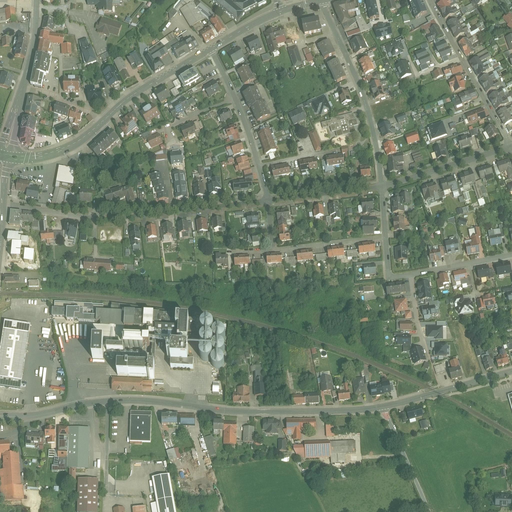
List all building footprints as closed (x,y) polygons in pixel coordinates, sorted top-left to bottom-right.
[(111,9),(110,3),(99,4),(99,0),(88,0),(88,5),(97,5),(97,8),(99,8),(99,11),(104,11),(104,13),(109,13),(109,9),(111,9)] [(179,0),(172,8),(177,12),(180,9),(185,6),(186,7),(195,1),(193,0),(179,0)] [(209,0),(237,23),(245,14),(244,13),(258,6),(259,7),(266,3),(264,0),(209,0)] [(356,0),(355,0),(335,5),(334,6),(337,14),(342,25),(347,23),(350,21),(347,16),(349,15),(348,11),(355,10),(359,9),(356,0)] [(375,0),(369,0),(366,1),(370,20),(379,18),(375,0)] [(421,0),(409,0),(416,19),(424,15),(424,14),(427,13),(421,0)] [(446,1),(437,5),(441,12),(450,8),(449,5),(450,4),(453,3),(451,0),(448,0),(446,1)] [(186,7),(180,10),(191,28),(199,23),(204,20),(205,18),(210,22),(217,18),(217,17),(196,1),(195,1),(186,7)] [(177,12),(172,8),(168,14),(173,18),(178,13),(177,12)] [(450,8),(441,12),(445,19),(454,15),(454,14),(458,12),(455,8),(453,9),(451,10),(450,8)] [(369,30),(361,16),(359,9),(355,10),(356,18),(360,29),(346,34),(348,38),(353,36),(369,30)] [(14,10),(0,11),(0,23),(16,21),(14,10)] [(511,13),(511,12),(503,19),(511,29),(511,13)] [(55,20),(45,18),(42,30),(53,32),(54,28),(55,21),(55,20)] [(226,31),(217,18),(210,22),(212,26),(219,36),(226,31)] [(457,20),(448,25),(450,28),(450,29),(451,32),(461,26),(459,24),(463,22),(461,18),(457,20)] [(318,19),(302,23),(305,35),(321,32),(318,19)] [(121,26),(102,20),(100,25),(98,24),(96,29),(99,30),(98,33),(109,37),(110,34),(118,37),(121,26)] [(209,28),(204,31),(199,23),(193,26),(198,35),(200,34),(206,43),(209,41),(215,38),(210,28),(209,28)] [(378,39),(392,35),(389,25),(375,29),(378,39)] [(219,36),(212,26),(209,28),(210,28),(215,38),(219,36)] [(443,35),(437,26),(430,29),(432,34),(430,35),(430,36),(427,37),(429,42),(433,40),(433,41),(435,39),(436,39),(443,35)] [(461,26),(451,32),(453,35),(455,39),(465,33),(464,33),(468,31),(466,27),(462,29),(461,26)] [(275,31),(274,29),(267,32),(268,33),(265,34),(271,54),(279,51),(277,45),(286,42),(285,42),(284,37),(285,37),(282,28),(275,31)] [(173,33),(165,38),(169,43),(175,38),(176,38),(173,33)] [(64,35),(41,34),(37,55),(48,57),(49,54),(52,55),(53,52),(50,51),(51,45),(49,44),(49,42),(61,45),(63,45),(64,35)] [(29,38),(19,36),(17,47),(26,49),(29,38)] [(362,37),(350,43),(352,47),(353,47),(356,54),(367,49),(362,37)] [(472,37),(468,40),(467,39),(459,44),(461,48),(462,51),(471,46),(470,43),(474,41),(472,37)] [(179,43),(175,38),(164,46),(168,52),(171,49),(178,61),(190,54),(184,43),(180,46),(179,44),(179,43)] [(193,38),(184,43),(190,54),(199,48),(193,38)] [(257,38),(246,43),(249,48),(251,53),(252,53),(258,50),(259,52),(263,50),(257,38)] [(87,39),(80,42),(85,67),(87,65),(88,66),(98,63),(91,46),(90,46),(87,39)] [(328,41),(318,46),(324,59),(335,54),(328,41)] [(436,46),(435,46),(438,52),(449,48),(448,48),(445,42),(441,44),(436,46)] [(161,43),(144,54),(147,57),(146,58),(155,73),(164,68),(160,60),(155,63),(154,62),(159,59),(162,57),(168,53),(168,52),(164,46),(161,43)] [(399,43),(386,48),(388,53),(391,52),(393,57),(403,53),(402,51),(404,50),(401,45),(400,46),(399,43)] [(63,45),(61,45),(62,55),(72,55),(71,45),(63,45)] [(473,48),(471,46),(462,51),(464,54),(466,58),(475,53),(475,52),(479,50),(476,46),(473,48)] [(26,49),(17,47),(14,57),(24,59),(26,49)] [(239,48),(228,54),(234,63),(244,57),(239,48)] [(297,48),(289,50),(294,67),(302,65),(297,48)] [(449,48),(438,52),(438,53),(439,52),(441,58),(442,58),(447,56),(451,54),(449,48)] [(424,50),(415,54),(418,60),(429,56),(429,55),(428,56),(425,50),(424,50)] [(109,52),(101,56),(104,61),(111,57),(109,52)] [(138,55),(136,52),(135,52),(130,55),(130,56),(131,58),(128,60),(131,65),(134,63),(137,67),(143,64),(138,55)] [(488,53),(478,59),(481,62),(490,57),(488,53)] [(48,57),(37,55),(33,73),(44,75),(46,76),(47,73),(49,74),(52,58),(48,57)] [(268,55),(261,57),(263,63),(270,61),(268,55)] [(429,56),(418,60),(418,61),(419,60),(421,66),(426,64),(431,62),(429,56)] [(121,58),(114,62),(119,73),(125,69),(127,69),(121,58)] [(368,58),(359,62),(362,69),(371,65),(370,62),(368,59),(368,58)] [(478,58),(469,63),(472,67),(473,70),(482,65),(478,59),(478,58)] [(338,61),(329,65),(333,74),(342,70),(338,61)] [(406,62),(396,66),(399,72),(409,68),(406,62)] [(500,63),(494,67),(497,72),(504,69),(500,63)] [(482,65),(473,70),(475,73),(477,77),(486,72),(486,71),(491,68),(489,64),(483,67),(482,65)] [(371,65),(362,69),(365,75),(373,71),(371,65)] [(459,65),(450,68),(452,73),(453,76),(460,73),(463,72),(459,65)] [(247,67),(243,69),(238,72),(239,71),(240,74),(239,74),(239,75),(240,74),(242,78),(251,74),(250,71),(249,69),(248,69),(247,67)] [(121,83),(114,69),(112,70),(111,68),(105,71),(106,72),(104,74),(107,79),(106,79),(108,83),(108,82),(111,88),(113,87),(114,89),(120,86),(119,84),(121,83)] [(409,68),(399,72),(401,79),(411,75),(409,68)] [(125,81),(130,78),(125,69),(119,73),(120,72),(125,81)] [(195,70),(179,79),(185,89),(201,80),(195,70)] [(342,70),(333,74),(337,83),(346,79),(342,70)] [(44,75),(33,73),(31,85),(35,86),(35,88),(41,89),(44,75)] [(13,78),(2,74),(0,80),(0,86),(9,90),(13,78)] [(251,74),(242,78),(243,82),(243,83),(244,82),(245,84),(244,85),(249,83),(254,81),(253,79),(252,76),(252,77),(251,74)] [(488,76),(479,81),(480,81),(481,84),(481,85),(483,87),(491,82),(490,80),(488,76)] [(454,80),(449,82),(451,87),(454,86),(455,87),(457,91),(464,88),(463,85),(464,85),(463,81),(462,82),(461,78),(460,78),(454,80)] [(69,79),(64,79),(64,92),(80,92),(80,79),(75,79),(69,79)] [(215,82),(204,88),(209,97),(220,91),(215,82)] [(379,82),(370,85),(371,89),(372,92),(382,89),(381,86),(379,82)] [(491,82),(483,87),(484,90),(486,93),(495,89),(499,86),(497,82),(493,85),(491,82)] [(165,87),(154,93),(161,104),(161,103),(161,102),(168,97),(169,99),(171,98),(165,87)] [(176,88),(170,91),(174,97),(179,93),(176,88)] [(95,91),(95,89),(87,90),(89,102),(102,100),(101,90),(95,91)] [(256,89),(243,94),(246,100),(245,100),(247,103),(250,109),(251,108),(262,103),(256,89)] [(382,89),(372,92),(373,95),(374,95),(375,99),(384,96),(383,91),(382,89)] [(347,91),(343,92),(338,93),(342,105),(343,104),(344,106),(347,104),(347,103),(352,101),(351,101),(350,98),(350,97),(349,97),(347,91)] [(464,94),(459,96),(459,98),(455,99),(456,102),(458,106),(461,105),(472,101),(471,100),(477,98),(473,91),(464,94)] [(497,93),(489,98),(492,104),(501,99),(500,97),(497,93)] [(40,99),(28,97),(25,114),(38,116),(39,112),(37,111),(38,109),(41,109),(42,102),(39,102),(40,99)] [(186,102),(184,98),(178,102),(184,111),(190,108),(186,102)] [(331,111),(325,98),(321,100),(317,101),(314,103),(315,105),(313,106),(315,110),(317,109),(318,113),(320,112),(321,116),(325,114),(325,115),(331,111)] [(192,99),(186,102),(190,108),(196,104),(192,99)] [(501,99),(492,104),(496,110),(505,106),(504,105),(509,103),(507,99),(502,101),(501,99)] [(178,102),(172,105),(175,111),(178,115),(184,111),(178,102)] [(270,116),(264,102),(262,103),(251,108),(254,113),(253,114),(255,116),(258,122),(270,116)] [(386,102),(376,104),(379,117),(392,114),(391,109),(387,110),(386,102)] [(461,105),(458,106),(456,102),(453,103),(456,112),(462,110),(461,105)] [(71,109),(57,104),(56,109),(54,114),(54,118),(58,118),(59,115),(68,118),(71,109)] [(152,104),(148,106),(149,107),(144,111),(143,110),(139,112),(141,114),(147,124),(160,115),(154,106),(153,106),(152,104)] [(506,109),(498,114),(501,119),(509,115),(508,113),(511,111),(510,107),(506,109)] [(301,109),(294,112),(295,113),(289,116),(293,125),(294,125),(295,126),(298,124),(298,123),(298,121),(302,119),(303,121),(306,119),(301,109)] [(482,110),(479,111),(475,112),(474,112),(478,121),(486,118),(485,118),(486,117),(485,114),(484,114),(483,109),(482,110)] [(83,113),(71,110),(69,118),(75,120),(78,120),(80,121),(83,113)] [(229,110),(219,114),(220,118),(222,117),(223,122),(232,118),(229,110)] [(472,113),(466,115),(469,124),(478,121),(474,112),(472,113)] [(511,113),(509,115),(501,119),(504,125),(511,121),(511,113)] [(131,114),(122,121),(126,126),(122,129),(121,129),(124,132),(126,136),(137,127),(132,121),(135,119),(131,114)] [(356,119),(355,120),(353,114),(336,118),(337,120),(322,124),(323,129),(328,128),(329,128),(329,127),(330,127),(332,133),(335,132),(337,138),(356,133),(354,127),(358,126),(356,119)] [(405,114),(396,118),(398,124),(407,121),(405,114)] [(37,121),(24,118),(22,130),(32,133),(35,133),(37,121)] [(201,122),(198,123),(194,124),(196,130),(203,128),(201,122)] [(391,122),(379,126),(384,139),(393,136),(393,135),(392,132),(391,129),(395,128),(395,125),(393,126),(391,122)] [(187,127),(181,129),(185,138),(188,137),(190,136),(189,136),(192,135),(192,136),(196,135),(195,131),(196,130),(194,124),(193,123),(187,126),(187,127)] [(442,124),(430,128),(432,134),(444,130),(442,124)] [(60,140),(71,136),(67,125),(57,129),(59,137),(60,140)] [(235,126),(226,129),(226,130),(228,135),(228,137),(232,135),(237,134),(238,133),(235,126)] [(498,135),(493,126),(485,130),(490,139),(498,135)] [(32,133),(22,130),(20,140),(22,144),(25,145),(25,146),(29,147),(32,133)] [(105,135),(95,144),(96,145),(94,147),(91,150),(91,149),(90,150),(98,159),(99,158),(98,158),(105,151),(106,152),(106,151),(105,150),(110,145),(111,147),(112,146),(111,146),(118,139),(119,140),(119,139),(111,130),(111,131),(106,136),(105,135)] [(269,130),(264,131),(264,132),(259,133),(259,134),(261,139),(271,135),(269,130)] [(444,130),(432,134),(434,140),(446,135),(444,130)] [(322,149),(315,131),(309,133),(316,152),(322,149)] [(408,145),(419,141),(416,133),(405,137),(408,145)] [(152,137),(147,140),(151,148),(162,143),(159,135),(152,137)] [(271,135),(261,139),(263,144),(272,140),(271,135)] [(470,136),(458,140),(460,149),(471,146),(470,142),(472,142),(470,136)] [(272,140),(263,144),(264,149),(274,145),(272,140)] [(236,143),(230,146),(232,150),(234,156),(240,153),(240,152),(244,150),(241,142),(236,143)] [(392,143),(384,146),(387,156),(396,153),(392,143)] [(274,145),(264,149),(266,154),(271,152),(271,153),(276,151),(274,145)] [(442,146),(434,149),(436,154),(435,155),(436,158),(437,158),(437,159),(446,156),(443,149),(442,146)] [(402,154),(396,156),(397,159),(388,160),(389,173),(398,172),(398,174),(403,173),(402,163),(403,163),(403,156),(402,154)] [(342,155),(334,157),(336,166),(339,166),(340,168),(344,167),(344,165),(343,162),(344,162),(343,155),(342,155)] [(326,158),(327,162),(325,162),(325,167),(326,172),(333,171),(332,167),(336,166),(334,157),(326,158),(326,157),(326,158)] [(243,159),(237,161),(238,165),(235,166),(236,171),(239,170),(240,171),(244,170),(249,168),(250,168),(247,160),(243,161),(243,159)] [(316,160),(308,161),(309,170),(313,170),(313,172),(318,171),(317,169),(318,169),(316,159),(315,159),(316,160)] [(509,160),(497,164),(500,173),(506,171),(508,177),(511,175),(511,171),(511,169),(509,160)] [(308,161),(300,162),(299,162),(301,172),(302,174),(306,173),(306,171),(309,170),(308,161)] [(288,165),(280,167),(282,176),(286,175),(286,176),(289,175),(289,174),(290,174),(289,171),(288,164),(287,164),(288,165)] [(490,166),(478,170),(481,179),(488,177),(489,181),(494,180),(490,166)] [(51,203),(62,206),(66,190),(60,189),(61,183),(73,186),(76,170),(59,167),(59,169),(57,183),(56,188),(51,203)] [(280,167),(272,169),(272,168),(271,168),(273,175),(273,174),(274,178),(275,180),(279,179),(278,177),(282,176),(280,167)] [(370,167),(360,168),(361,177),(371,176),(370,167)] [(472,172),(459,176),(461,182),(463,187),(475,183),(472,172)] [(185,174),(179,175),(179,174),(173,174),(173,175),(174,175),(175,187),(176,187),(178,199),(187,197),(186,185),(185,186),(183,175),(185,174)] [(452,189),(451,190),(452,191),(454,197),(459,196),(459,195),(458,193),(457,190),(455,183),(454,178),(449,179),(452,189)] [(212,185),(209,185),(210,195),(218,194),(218,190),(221,190),(220,179),(212,179),(212,185)] [(449,179),(440,182),(443,192),(451,190),(452,189),(449,179)] [(246,181),(237,182),(237,186),(233,187),(234,192),(253,190),(252,181),(252,180),(246,181)] [(17,189),(27,191),(27,188),(28,183),(18,181),(17,189)] [(478,182),(475,183),(476,185),(475,186),(480,200),(483,199),(480,188),(478,182)] [(194,185),(194,186),(195,197),(197,196),(197,197),(198,197),(199,196),(200,196),(205,195),(203,184),(201,185),(194,185)] [(434,184),(422,188),(426,201),(435,198),(434,194),(437,193),(434,184)] [(121,190),(121,188),(111,191),(110,188),(104,190),(105,193),(104,193),(108,204),(114,202),(118,201),(124,199),(124,197),(126,196),(129,203),(135,201),(130,187),(121,190)] [(27,191),(26,196),(37,198),(39,190),(27,188),(27,191)] [(93,192),(81,191),(80,201),(92,201),(93,192)] [(401,196),(399,196),(396,196),(396,200),(392,200),(393,213),(398,213),(407,212),(407,205),(410,205),(409,195),(401,195),(401,196)] [(374,201),(361,202),(362,206),(358,207),(358,208),(359,212),(359,213),(363,213),(363,215),(369,214),(371,213),(370,210),(373,209),(373,205),(374,205),(374,201)] [(338,205),(329,206),(330,209),(329,209),(329,212),(330,212),(330,216),(333,216),(334,220),(339,220),(338,205)] [(323,207),(315,208),(315,211),(313,211),(314,218),(315,218),(316,221),(320,220),(320,217),(324,217),(323,207)] [(34,213),(11,211),(10,225),(20,226),(21,221),(33,222),(34,218),(34,213)] [(285,211),(277,212),(278,221),(279,228),(287,227),(286,220),(290,220),(288,211),(287,211),(285,211)] [(258,214),(247,216),(248,224),(259,223),(258,214)] [(408,218),(394,219),(394,223),(393,223),(394,227),(395,232),(409,230),(409,226),(408,218)] [(221,219),(213,220),(213,223),(212,223),(212,228),(214,227),(214,230),(220,229),(220,232),(220,233),(223,232),(223,230),(222,224),(222,223),(221,219)] [(370,220),(363,220),(364,235),(371,234),(371,228),(377,228),(377,220),(373,220),(373,219),(370,219),(370,220)] [(206,220),(197,221),(198,232),(208,231),(206,220)] [(78,223),(66,221),(64,231),(71,232),(77,233),(78,223)] [(187,222),(178,224),(179,226),(178,227),(179,233),(183,233),(184,238),(189,238),(188,229),(187,223),(187,222)] [(169,225),(162,226),(163,229),(161,229),(162,241),(164,241),(164,240),(162,240),(162,237),(173,236),(172,229),(172,227),(172,226),(172,225),(172,224),(171,224),(170,224),(169,224),(169,225)] [(155,227),(147,228),(147,232),(146,232),(146,237),(148,236),(148,239),(157,238),(155,227)] [(139,228),(130,230),(133,251),(141,250),(140,244),(138,245),(138,241),(140,241),(139,228)] [(479,228),(468,231),(470,239),(478,238),(481,237),(479,228)] [(54,231),(41,232),(41,240),(47,239),(49,239),(54,239),(54,231)] [(500,235),(495,236),(494,231),(492,231),(491,231),(488,232),(489,238),(491,237),(491,241),(490,241),(491,246),(502,244),(501,238),(501,235),(500,235)] [(279,234),(280,242),(290,241),(292,241),(293,240),(292,237),(291,236),(289,236),(289,233),(285,233),(279,234)] [(19,234),(9,234),(8,243),(13,243),(22,244),(22,246),(28,246),(29,239),(19,238),(19,234)] [(261,235),(252,236),(252,237),(248,237),(249,243),(250,244),(253,243),(253,244),(262,243),(261,235)] [(473,244),(466,246),(468,255),(479,253),(478,246),(480,246),(478,238),(472,239),(473,244)] [(457,242),(445,244),(446,248),(447,255),(459,252),(457,242)] [(22,244),(13,243),(12,258),(20,259),(21,259),(21,257),(25,257),(25,262),(25,263),(34,264),(35,253),(21,252),(22,246),(22,244)] [(374,243),(358,246),(359,254),(375,252),(374,243)] [(343,247),(327,249),(328,258),(344,256),(343,247)] [(402,249),(396,249),(397,261),(407,260),(406,249),(406,248),(402,249)] [(312,251),(297,253),(298,262),(313,260),(312,251)] [(434,252),(433,251),(430,252),(429,253),(431,262),(441,260),(439,251),(434,252)] [(221,255),(216,255),(217,268),(217,265),(228,265),(228,267),(229,267),(228,257),(221,258),(221,255)] [(282,255),(267,255),(267,264),(282,263),(282,255)] [(249,256),(234,257),(235,265),(250,265),(249,256)] [(111,262),(105,261),(104,262),(95,261),(95,260),(85,260),(84,270),(94,270),(94,269),(104,270),(104,271),(111,271),(111,262)] [(505,264),(500,264),(500,265),(496,266),(496,267),(496,268),(496,271),(497,271),(498,276),(511,273),(509,263),(505,264)] [(370,266),(367,266),(364,266),(365,275),(376,274),(375,265),(370,266)] [(488,267),(477,269),(479,279),(489,277),(490,277),(488,270),(488,267)] [(466,271),(453,274),(454,276),(455,281),(455,282),(461,281),(461,285),(462,285),(463,289),(467,288),(467,287),(467,284),(468,284),(467,277),(466,271)] [(447,275),(439,276),(440,280),(441,286),(443,285),(449,284),(447,275)] [(404,283),(386,286),(387,295),(405,292),(404,283)] [(423,284),(419,284),(419,287),(418,287),(418,290),(420,290),(420,292),(430,291),(429,283),(423,284)] [(430,291),(420,292),(420,295),(419,295),(419,298),(421,298),(421,300),(425,300),(431,299),(431,298),(430,291)] [(490,297),(486,297),(486,298),(483,299),(483,300),(484,307),(485,306),(487,306),(487,307),(490,306),(490,305),(495,304),(493,296),(490,297)] [(405,300),(395,301),(397,312),(401,311),(402,315),(405,315),(405,311),(407,310),(405,300)] [(463,302),(458,303),(459,307),(458,307),(457,308),(457,310),(457,311),(459,311),(460,315),(472,312),(471,308),(471,309),(470,304),(470,300),(463,302)] [(483,300),(477,301),(478,309),(485,308),(485,306),(484,307),(483,300)] [(429,307),(422,308),(423,316),(424,316),(424,319),(427,319),(428,318),(429,318),(429,317),(430,317),(430,316),(430,315),(436,314),(435,307),(435,306),(429,307)] [(98,311),(68,310),(53,309),(52,317),(67,318),(67,321),(97,322),(98,312),(98,311)] [(180,316),(98,312),(97,322),(101,323),(101,327),(93,327),(92,359),(103,360),(103,352),(104,348),(124,349),(124,348),(124,338),(144,339),(150,339),(178,341),(188,341),(188,337),(189,325),(189,318),(188,318),(180,318),(180,316)] [(214,330),(214,328),(214,325),(212,323),(210,322),(207,321),(205,322),(203,323),(201,326),(201,328),(202,331),(203,333),(205,334),(208,335),(210,334),(212,333),(214,330)] [(30,326),(4,322),(0,346),(0,378),(21,381),(30,326)] [(427,338),(435,338),(435,340),(442,339),(442,328),(442,327),(437,327),(430,327),(430,326),(426,326),(427,338)] [(225,338),(226,335),(225,333),(224,331),(222,329),(219,329),(216,329),(214,331),(213,333),(212,335),(213,338),(215,340),(217,341),(219,342),(222,341),(224,340),(225,338)] [(213,344),(214,341),(213,339),(211,337),(209,335),(207,335),(204,335),(202,337),(201,339),(200,342),(201,344),(202,346),(204,348),(207,348),(210,348),(212,346),(213,344)] [(411,337),(398,337),(398,345),(411,345),(411,337)] [(144,339),(124,338),(124,348),(143,349),(143,347),(144,339)] [(225,351),(225,349),(224,346),(223,344),(221,343),(218,342),(216,343),(214,344),(212,346),(212,349),(212,352),(214,354),(216,355),(219,355),(221,355),(223,353),(225,351)] [(447,356),(446,344),(437,344),(435,344),(435,348),(434,348),(434,352),(433,352),(433,357),(447,356)] [(152,355),(124,354),(124,349),(104,348),(103,352),(110,352),(110,358),(110,359),(152,361),(152,355)] [(188,349),(172,348),(171,368),(193,369),(194,362),(188,362),(188,349)] [(421,348),(411,351),(413,358),(424,355),(421,348)] [(212,358),(213,355),(212,353),(211,350),(209,349),(206,349),(204,349),(201,351),(200,353),(200,355),(200,358),(202,360),(204,361),(206,362),(209,361),(211,360),(212,358)] [(501,358),(496,359),(498,367),(509,364),(505,351),(499,352),(501,358)] [(486,355),(481,357),(483,361),(490,359),(489,354),(488,353),(486,353),(486,355)] [(424,355),(413,358),(415,364),(426,361),(424,355)] [(224,365),(224,362),(224,360),(222,358),(220,356),(218,356),(215,356),(213,358),(212,360),(211,363),(212,365),(213,367),(215,369),(218,369),(221,369),(223,367),(224,365)] [(490,359),(483,361),(486,371),(493,369),(491,360),(490,359)] [(457,362),(457,360),(450,362),(453,370),(449,371),(451,380),(462,377),(459,368),(457,362)] [(443,365),(434,367),(436,375),(445,372),(443,365)] [(155,367),(119,366),(119,376),(149,377),(149,379),(154,379),(155,367)] [(263,366),(252,366),(253,372),(255,372),(256,384),(254,384),(255,396),(266,396),(265,384),(263,384),(263,366)] [(329,377),(321,379),(321,383),(322,383),(323,392),(332,391),(332,385),(330,385),(329,377)] [(21,381),(0,378),(0,386),(20,390),(21,381)] [(147,380),(113,378),(112,390),(147,392),(147,380)] [(363,379),(355,380),(355,383),(354,383),(355,394),(365,393),(363,379)] [(382,385),(370,387),(372,397),(384,395),(384,394),(391,393),(391,392),(390,387),(389,383),(382,384),(382,385)] [(240,394),(238,394),(233,394),(233,403),(250,403),(250,394),(249,394),(249,388),(240,388),(240,394)] [(344,391),(338,392),(339,401),(350,400),(349,391),(344,391)] [(319,394),(305,395),(305,396),(306,404),(319,404),(319,394)] [(305,396),(292,396),(292,405),(306,404),(305,396)] [(410,420),(424,415),(421,406),(407,410),(410,420)] [(173,415),(167,415),(162,415),(162,426),(177,426),(177,415),(173,415)] [(196,416),(177,415),(177,426),(177,427),(195,427),(196,416)] [(131,416),(130,442),(151,443),(151,417),(131,416)] [(300,420),(287,420),(287,430),(288,431),(293,431),(293,441),(300,441),(300,431),(300,420)] [(316,420),(300,420),(300,431),(316,431),(316,420)] [(224,422),(214,421),(214,431),(224,431),(226,431),(236,432),(237,423),(224,423),(224,422)] [(277,421),(264,421),(264,430),(268,430),(268,429),(271,429),(271,434),(277,434),(277,429),(277,422),(277,421)] [(427,421),(420,423),(422,429),(429,427),(427,421)] [(254,428),(244,427),(244,442),(254,443),(254,428)] [(55,428),(45,428),(45,437),(51,437),(55,437),(56,437),(55,428)] [(69,442),(59,442),(59,450),(58,458),(60,458),(67,458),(67,469),(85,469),(87,433),(90,434),(90,428),(69,428),(69,442)] [(69,428),(59,428),(59,437),(59,442),(69,442),(69,428)] [(236,432),(226,431),(225,432),(224,445),(236,445),(236,439),(236,432)] [(40,435),(27,433),(26,444),(39,445),(39,439),(40,435)] [(211,437),(203,438),(210,458),(216,456),(211,437)] [(9,441),(0,441),(0,459),(0,454),(3,454),(9,453),(9,441)] [(330,442),(305,443),(305,446),(306,458),(331,456),(331,455),(330,443),(330,442)] [(355,442),(330,443),(331,455),(346,454),(356,454),(355,442)] [(305,446),(293,446),(294,450),(298,458),(306,458),(305,446)] [(175,449),(167,452),(170,461),(177,459),(175,449)] [(18,453),(9,453),(3,454),(4,470),(5,487),(20,486),(18,453)] [(346,454),(331,455),(331,456),(331,463),(346,463),(346,454)] [(67,458),(60,458),(59,467),(54,466),(52,466),(52,471),(66,471),(67,469),(67,458)] [(0,470),(0,483),(1,501),(24,499),(23,486),(20,486),(5,487),(4,470),(0,470)] [(169,476),(153,479),(157,503),(174,501),(169,476)] [(97,511),(98,479),(78,479),(77,511),(97,511)] [(511,496),(495,495),(495,507),(511,507),(511,501),(511,496)] [(157,503),(151,504),(152,511),(175,511),(174,501),(157,503)]
